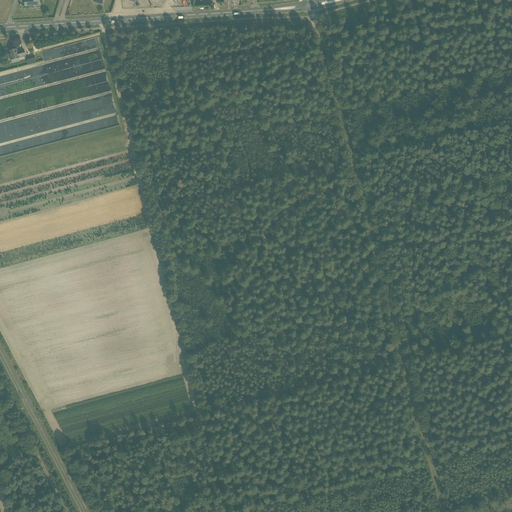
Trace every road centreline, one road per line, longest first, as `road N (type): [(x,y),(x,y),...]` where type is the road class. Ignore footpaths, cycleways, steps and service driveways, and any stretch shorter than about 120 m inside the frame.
road 1 (track): [(440,511),(311,5)]
road 2 (track): [(105,21),(200,410)]
road 3 (tertiary): [(0,27),(307,6)]
road 4 (track): [(400,358),(200,410)]
road 5 (track): [(349,157),(511,116)]
road 6 (track): [(0,379),(69,511)]
